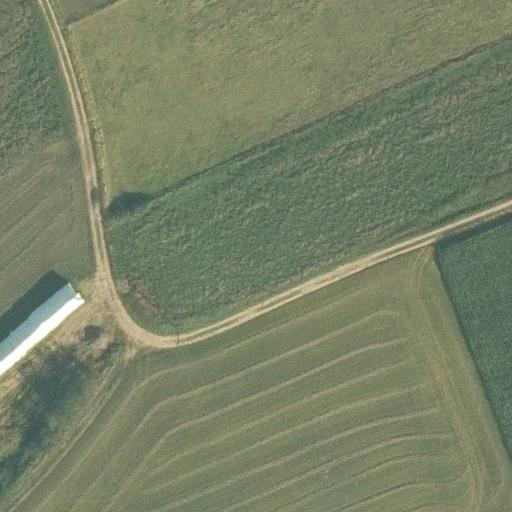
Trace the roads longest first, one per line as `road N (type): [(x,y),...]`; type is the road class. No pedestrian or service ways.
road 1 (track): [(39,0),(84,126),(113,316),(139,349),(197,346),(511,211)]
road 2 (track): [(4,511),(139,349)]
